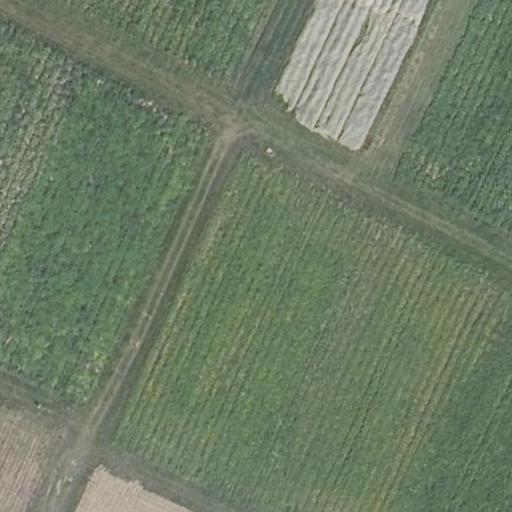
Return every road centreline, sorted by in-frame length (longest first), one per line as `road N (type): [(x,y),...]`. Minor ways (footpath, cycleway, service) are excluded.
road 1 (track): [(511,262),(6,0)]
road 2 (track): [(63,511),(237,121)]
road 3 (track): [(220,511),(89,454)]
